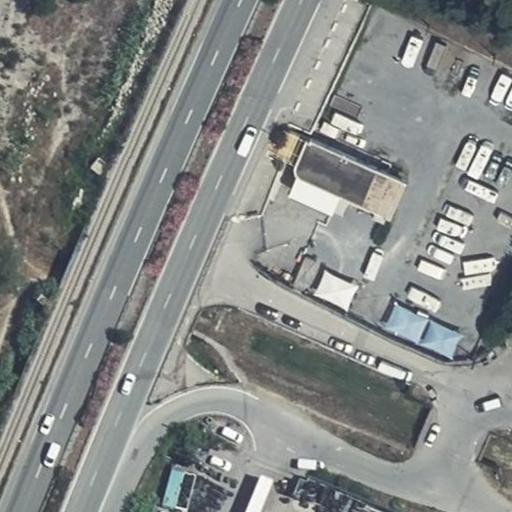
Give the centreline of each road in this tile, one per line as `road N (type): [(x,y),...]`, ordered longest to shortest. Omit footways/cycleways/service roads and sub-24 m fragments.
road 1 (primary): [(82,511),(305,0)]
road 2 (primary): [(242,0),(24,511)]
road 3 (residential): [(97,511),(177,413),(223,403),(299,437)]
road 4 (unclassified): [(299,437),(393,477),(441,471)]
